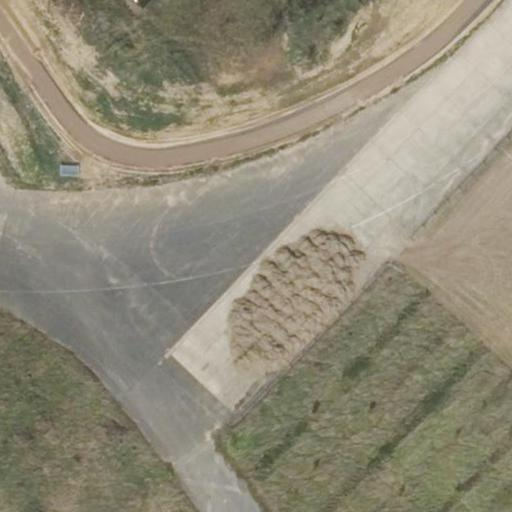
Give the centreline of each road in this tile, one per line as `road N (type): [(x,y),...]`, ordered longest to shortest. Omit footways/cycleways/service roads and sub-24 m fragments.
road 1 (unclassified): [(0,18),(76,128),(111,150),(144,158),(204,151),(302,120),(433,43),(476,0)]
road 2 (track): [(229,511),(22,241)]
